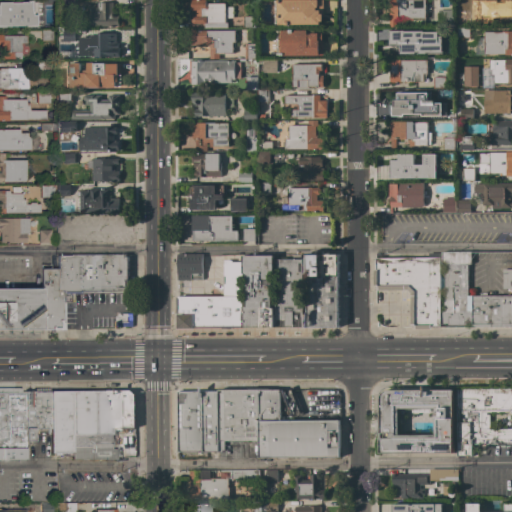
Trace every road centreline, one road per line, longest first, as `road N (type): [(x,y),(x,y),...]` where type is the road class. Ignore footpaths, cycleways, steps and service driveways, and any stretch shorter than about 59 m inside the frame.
road 1 (residential): [(360,511),(358,0)]
road 2 (tertiary): [(159,251),(158,0)]
road 3 (tertiary): [(159,511),(159,361)]
